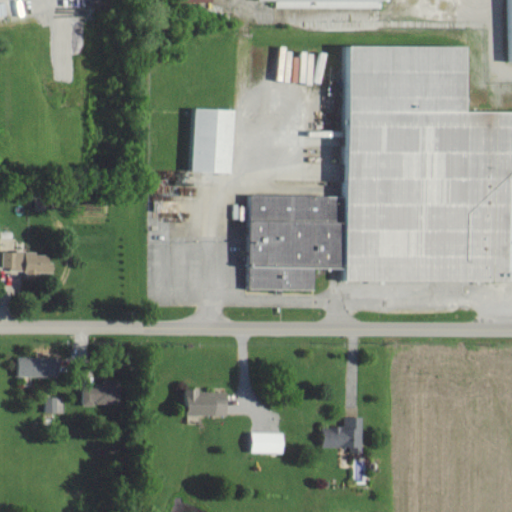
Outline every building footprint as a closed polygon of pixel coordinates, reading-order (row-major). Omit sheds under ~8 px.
[(511,0),(500,0),(502,64),(511,63),(511,0)] [(230,172),(232,109),(186,108),(184,171),(230,172)] [(5,253),(5,271),(29,271),(30,275),(55,275),(55,253),(5,253)] [(60,378),(60,358),(20,358),(20,377),(60,378)] [(111,380),(98,380),(99,388),(84,389),(84,406),(112,405),(111,380)] [(222,416),(222,393),(190,393),(190,389),(175,389),(174,415),(222,416)] [(65,398),(46,397),(46,413),(65,414),(65,398)] [(348,447),(348,453),(360,453),(360,417),(342,417),(342,427),(317,427),(317,448),(348,447)] [(246,453),(282,453),(282,433),(246,432),(246,453)]
